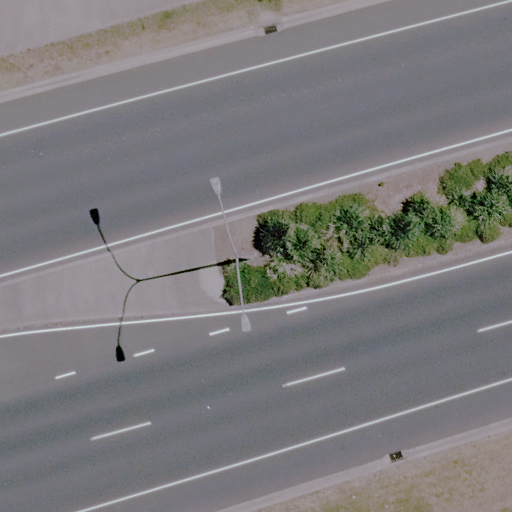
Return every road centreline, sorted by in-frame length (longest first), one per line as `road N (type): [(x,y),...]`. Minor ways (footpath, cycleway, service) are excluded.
road 1 (secondary): [(511,319),(0,468)]
road 2 (secondary): [(0,204),(511,60)]
